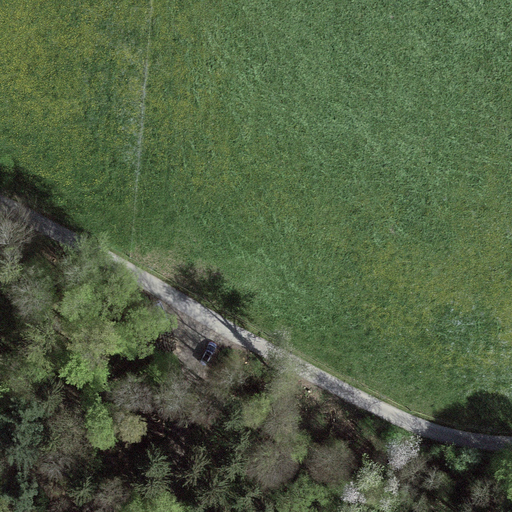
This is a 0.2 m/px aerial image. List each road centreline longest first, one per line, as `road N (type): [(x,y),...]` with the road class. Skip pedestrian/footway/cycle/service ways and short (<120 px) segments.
road 1 (track): [(511,443),(392,428),(195,307),(0,203)]
road 2 (track): [(169,511),(195,307)]
